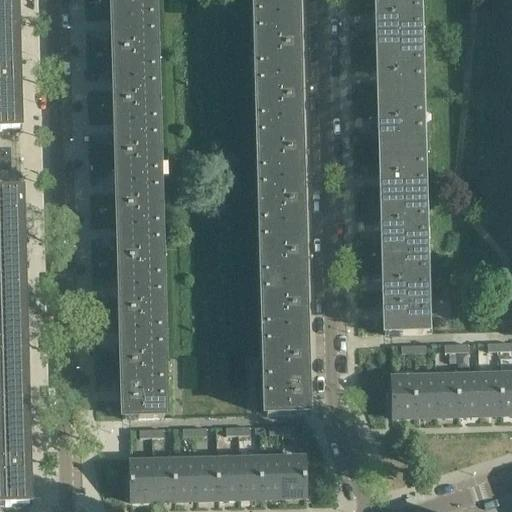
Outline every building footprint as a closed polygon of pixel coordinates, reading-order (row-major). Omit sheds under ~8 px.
[(0,0),(0,52),(17,52),(15,0),(0,0)] [(297,51),(295,0),(276,0),(256,1),(257,53),(297,51)] [(417,48),(415,0),(375,0),(377,49),(417,48)] [(154,55),(152,3),(112,4),(113,56),(154,55)] [(419,100),(417,48),(377,49),(379,101),(419,100)] [(299,103),(297,51),(257,53),(258,105),(299,103)] [(0,131),(19,131),(17,52),(0,52),(0,131)] [(155,107),(154,55),(113,56),(115,108),(155,107)] [(420,152),(419,100),(379,101),(380,153),(420,152)] [(300,155),(299,103),(258,105),(260,157),(300,155)] [(156,159),(155,107),(115,108),(116,160),(156,159)] [(421,204),(420,152),(380,153),(381,205),(421,204)] [(301,207),(300,155),(260,157),(261,209),(301,207)] [(158,211),(156,159),(116,160),(117,212),(158,211)] [(0,260),(23,260),(21,195),(0,195),(0,260)] [(423,256),(421,204),(381,205),(383,257),(423,256)] [(303,259),(301,207),(261,209),(262,260),(303,259)] [(159,263),(158,211),(117,212),(119,264),(159,263)] [(425,315),(423,256),(383,257),(384,309),(407,309),(407,316),(425,315)] [(304,311),(303,259),(262,260),(264,312),(304,311)] [(0,320),(24,320),(23,260),(0,260),(0,320)] [(161,315),(159,263),(119,264),(120,316),(161,315)] [(425,336),(425,315),(407,316),(407,309),(384,309),(385,337),(425,336)] [(306,363),(304,311),(264,312),(265,364),(306,363)] [(162,367),(161,315),(120,316),(122,368),(162,367)] [(0,380),(26,380),(24,320),(0,320),(0,380)] [(487,347),(487,354),(499,354),(499,346),(487,347)] [(499,346),(499,354),(511,354),(511,346),(499,346)] [(444,348),(444,356),(456,355),(456,347),(444,348)] [(456,347),(456,355),(468,355),(468,347),(456,347)] [(413,349),(413,356),(425,356),(424,348),(413,349)] [(401,349),(401,357),(413,356),(413,349),(401,349)] [(307,416),(306,363),(265,364),(267,417),(307,416)] [(163,420),(162,373),(162,367),(122,368),(123,421),(163,420)] [(511,378),(500,379),(501,418),(511,417),(511,378)] [(457,380),(458,419),(479,419),(478,396),(478,379),(457,380)] [(478,396),(479,419),(501,418),(500,379),(478,379),(478,396)] [(0,440),(27,440),(26,380),(0,380),(0,440)] [(413,381),(414,420),(436,420),(435,380),(413,381)] [(435,380),(436,420),(458,419),(457,380),(435,380)] [(391,381),(392,421),(414,420),(413,381),(391,381)] [(269,430),(269,437),(281,437),(281,429),(269,430)] [(281,429),(281,437),(293,437),(292,429),(281,429)] [(226,431),(226,439),(238,438),(237,430),(226,431)] [(237,430),(238,438),(250,438),(249,430),(237,430)] [(194,432),(194,439),(206,439),(206,431),(194,432)] [(151,433),(151,441),(163,440),(163,432),(151,433)] [(182,432),(182,440),(194,439),(194,432),(182,432)] [(139,433),(139,441),(151,441),(151,433),(139,433)] [(0,506),(29,506),(28,448),(27,440),(0,440),(0,506)] [(281,462),(282,501),(305,500),(304,461),(281,462)] [(238,463),(239,502),(261,502),(260,462),(238,463)] [(260,462),(261,502),(282,501),(281,462),(260,462)] [(195,464),(196,503),(218,503),(217,463),(195,464)] [(217,463),(218,503),(239,502),(238,463),(217,463)] [(173,465),(174,504),(196,503),(195,464),(173,465)] [(129,466),(130,505),(153,504),(152,465),(129,466)] [(152,465),(153,504),(174,504),(173,465),(152,465)]
